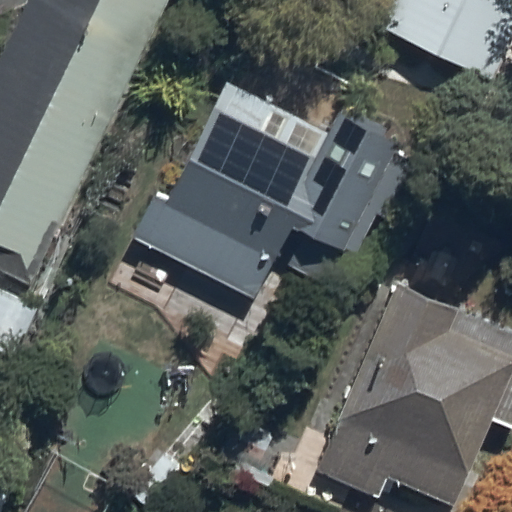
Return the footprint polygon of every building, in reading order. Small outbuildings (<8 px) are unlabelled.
[(24,0),(0,48),(0,253),(29,268),(161,0),(24,0)] [(511,21),(511,0),(376,0),(374,5),(492,63),(511,21)] [(153,173),(130,216),(256,281),(297,203),(342,227),(405,104),(345,73),(323,114),(227,64),(166,181),(153,173)] [(461,241),(425,228),(413,262),(392,255),(316,463),(379,486),(386,466),(456,491),(481,422),(509,432),(511,422),(511,311),(458,292),(461,285),(447,280),(461,241)] [(0,377),(37,294),(31,291),(33,286),(0,271),(0,377)] [(258,457),(273,422),(244,409),(222,457),(269,478),(276,465),(258,457)] [(166,442),(130,483),(154,504),(190,463),(166,442)]
